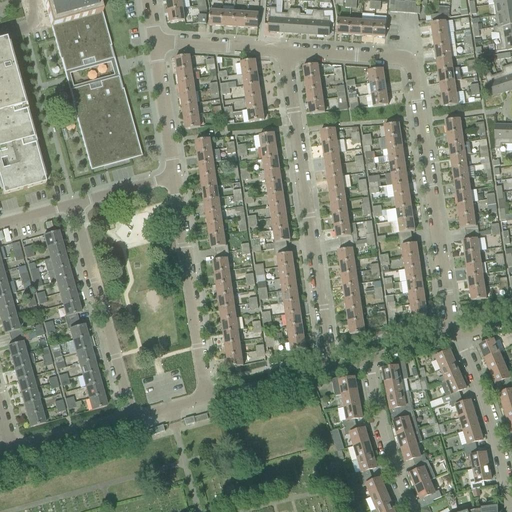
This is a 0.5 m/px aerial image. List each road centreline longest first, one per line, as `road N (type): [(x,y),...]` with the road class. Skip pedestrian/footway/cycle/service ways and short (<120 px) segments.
road 1 (residential): [(452,337),(411,68),(404,60),(284,52)]
road 2 (residential): [(331,370),(284,52)]
road 3 (residential): [(205,398),(173,176)]
road 4 (residential): [(132,418),(72,204)]
road 5 (residential): [(506,511),(483,405),(457,336)]
road 6 (residential): [(414,511),(386,447),(368,359)]
road 7 (residential): [(173,176),(154,43)]
road 8 (residential): [(284,52),(154,43)]
road 9 (residential): [(205,398),(331,370)]
road 10 (residential): [(11,452),(132,418)]
